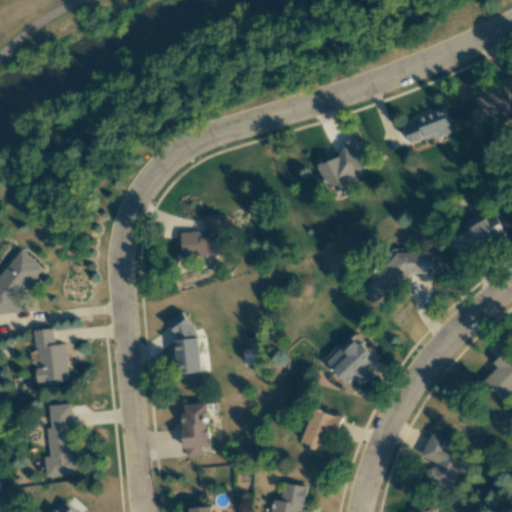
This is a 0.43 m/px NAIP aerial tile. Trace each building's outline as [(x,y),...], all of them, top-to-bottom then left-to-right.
[(511,79),(475,94),(480,107),(471,111),(476,124),(495,116),(497,123),(511,117),(511,112),(511,111),(511,110),(511,79)] [(415,118),(417,123),(404,127),(409,143),(431,135),(433,139),(452,133),(443,108),(415,118)] [(318,163),(327,188),(367,174),(361,157),(368,154),(361,135),(343,141),(347,153),(318,163)] [(451,237),(461,258),(507,234),(496,214),(451,237)] [(181,232),(182,256),(223,255),(221,215),(203,215),(203,231),(181,232)] [(0,314),(20,312),(19,299),(43,267),(21,250),(0,277),(0,314)] [(408,274),(432,273),(432,255),(368,257),(370,304),(389,303),(389,286),(408,286),(408,274)] [(179,374),(199,372),(194,315),(173,317),(179,374)] [(66,344),(55,344),(54,328),(34,330),(35,353),(31,353),(32,366),(35,366),(36,381),(68,379),(66,344)] [(327,362),(349,386),(378,359),(356,335),(327,362)] [(494,362),(499,367),(485,380),(503,399),(511,390),(511,353),(508,349),(494,362)] [(78,474),(76,454),(74,454),(71,403),(49,404),(50,428),(46,428),(48,457),(43,457),(44,476),(78,474)] [(209,446),(207,403),(183,404),(185,456),(203,456),(203,447),(209,446)] [(302,445),(323,452),(329,433),(337,435),(343,418),(314,408),(302,445)] [(422,457),(432,461),(425,480),(451,490),(465,455),(448,449),(451,440),(431,433),(422,457)] [(307,486),(284,483),(282,501),(274,500),(272,511),(266,510),(265,511),(312,511),(312,510),(304,509),(307,486)] [(76,511),(64,501),(54,511),(76,511)]
